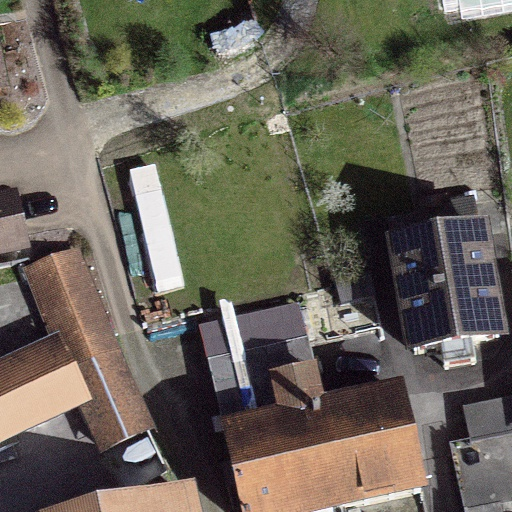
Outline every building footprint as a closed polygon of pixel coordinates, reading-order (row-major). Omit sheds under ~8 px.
[(0,241),(18,237),(10,200),(0,202),(0,241)] [(475,365),(471,345),(498,340),(481,236),(396,250),(414,355),(441,350),(445,370),(475,365)] [(26,273),(54,347),(57,345),(83,404),(105,452),(110,450),(129,489),(166,472),(113,356),(76,254),(26,273)] [(203,330),(244,511),(337,511),(342,511),(320,413),(296,309),(203,330)] [(0,370),(0,437),(2,441),(83,404),(57,345),(54,347),(0,370)] [(399,396),(320,413),(342,511),(420,493),(399,396)] [(511,398),(465,409),(472,443),(511,435),(511,398)] [(450,448),(464,511),(484,511),(500,509),(499,506),(511,503),(511,435),(472,443),(450,448)] [(190,511),(188,498),(126,511),(190,511)] [(511,511),(511,503),(499,506),(500,509),(500,511),(511,511)]
